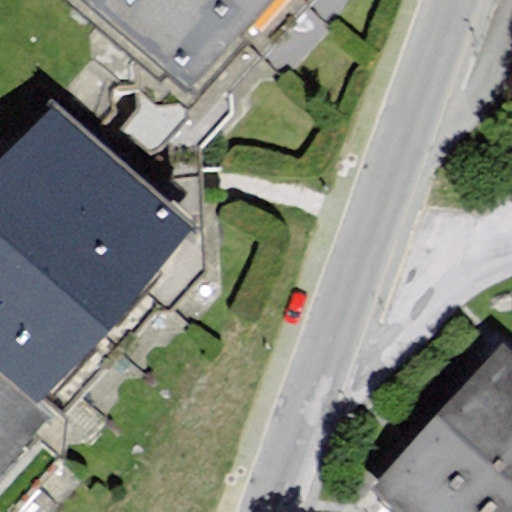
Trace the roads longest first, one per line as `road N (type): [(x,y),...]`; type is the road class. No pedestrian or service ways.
road 1 (residential): [(299,415),(452,0)]
road 2 (residential): [(299,415),(511,243)]
